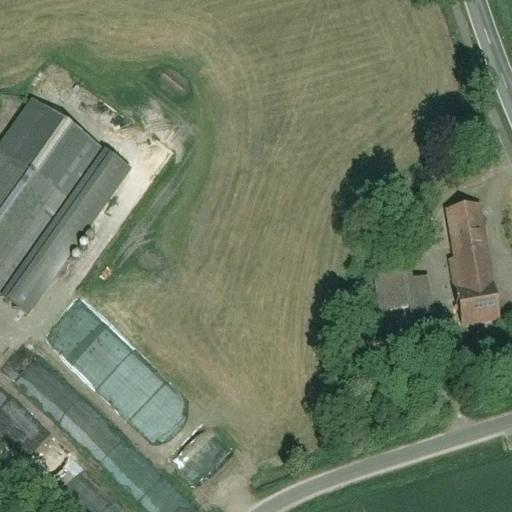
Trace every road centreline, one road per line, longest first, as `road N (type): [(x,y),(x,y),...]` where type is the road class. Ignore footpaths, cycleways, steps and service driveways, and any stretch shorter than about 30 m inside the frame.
road 1 (residential): [(495,190),(453,201),(436,215),(447,325),(421,336),(457,439)]
road 2 (unclassified): [(457,439),(284,497),(262,511)]
